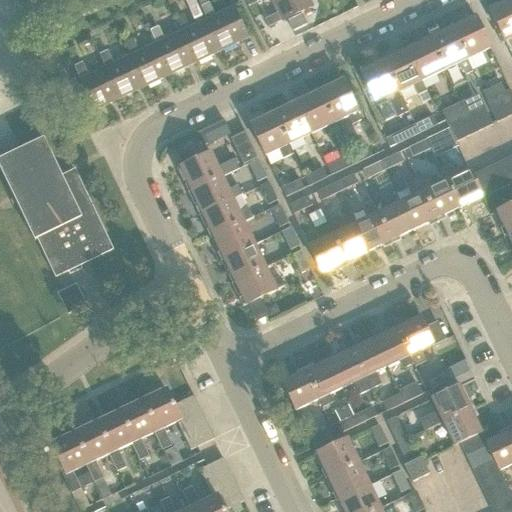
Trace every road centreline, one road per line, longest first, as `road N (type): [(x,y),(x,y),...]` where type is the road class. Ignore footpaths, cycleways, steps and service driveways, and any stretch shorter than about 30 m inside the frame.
road 1 (unclassified): [(421,0),(144,139),(138,176),(185,277)]
road 2 (unclassified): [(511,351),(478,280),(453,264),(225,362)]
road 3 (unclassified): [(0,421),(185,277)]
road 4 (unclassified): [(225,362),(295,511)]
